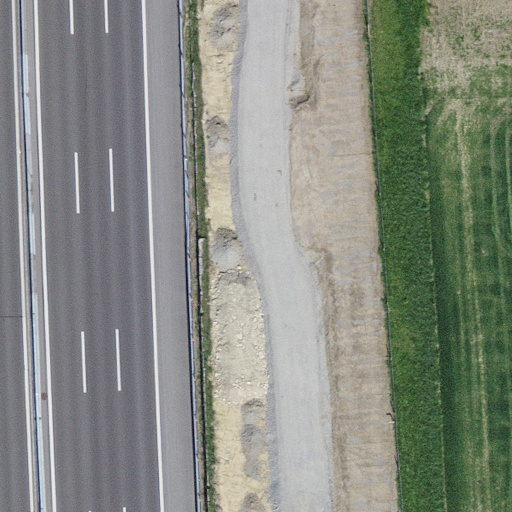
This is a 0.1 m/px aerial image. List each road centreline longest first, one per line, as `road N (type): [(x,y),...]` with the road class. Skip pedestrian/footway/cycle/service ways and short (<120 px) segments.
road 1 (primary): [(288,0),(319,511)]
road 2 (motorway): [(108,511),(90,0)]
